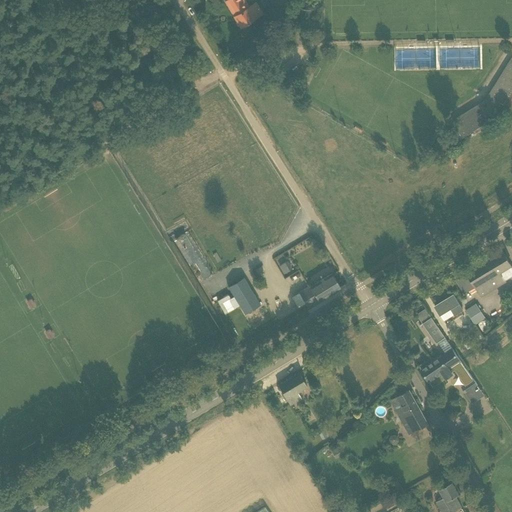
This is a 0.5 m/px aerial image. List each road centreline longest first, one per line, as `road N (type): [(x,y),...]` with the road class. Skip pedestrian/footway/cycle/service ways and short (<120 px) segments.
road 1 (tertiary): [(28,511),(371,305)]
road 2 (unclassified): [(491,511),(371,305)]
road 3 (tertiary): [(371,305),(511,220)]
